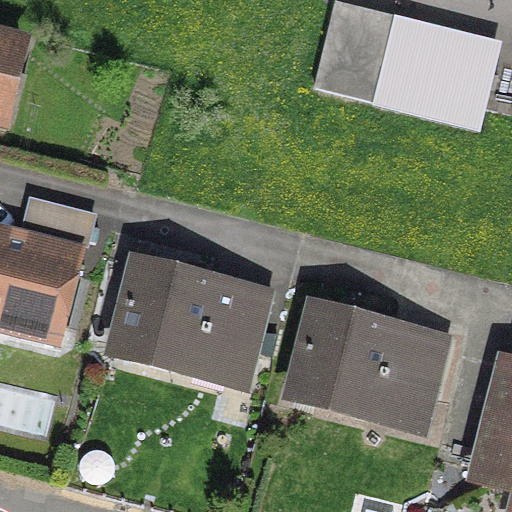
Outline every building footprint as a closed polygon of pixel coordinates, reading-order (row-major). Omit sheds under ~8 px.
[(0,117),(18,48),(0,43),(0,117)] [(0,329),(50,342),(71,259),(0,241),(0,329)] [(111,355),(241,387),(264,299),(209,285),(208,290),(133,271),(111,355)] [(289,400),(418,432),(439,344),(386,331),(385,335),(311,316),(289,400)] [(511,349),(507,371),(501,369),(473,482),(511,492),(511,349)]
